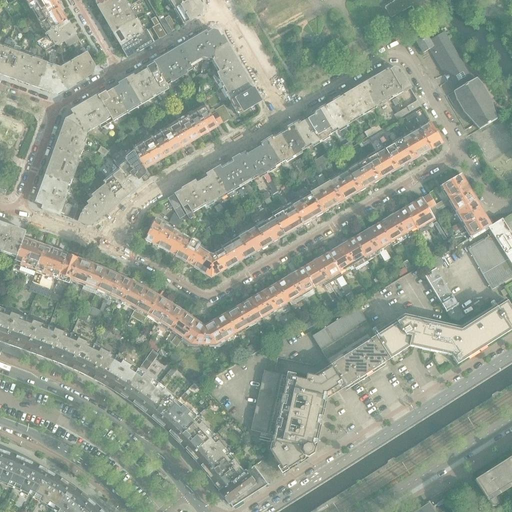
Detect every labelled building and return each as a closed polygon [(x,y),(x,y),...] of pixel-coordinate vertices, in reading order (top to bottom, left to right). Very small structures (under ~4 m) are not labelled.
[(56,2),(54,0),(28,0),(29,1),(27,2),(32,10),(34,9),(37,14),(56,2)] [(135,20),(128,8),(123,0),(109,0),(99,6),(98,7),(113,33),(135,20)] [(200,14),(202,8),(198,2),(200,1),(199,0),(170,0),(176,11),(185,24),(194,19),(194,18),(200,14)] [(434,7),(429,0),(396,0),(384,7),(390,18),(412,6),(418,17),(434,7)] [(67,22),(63,15),(62,16),(58,9),(60,9),(56,2),(37,14),(40,19),(38,21),(42,28),(45,27),(48,33),(67,22)] [(160,11),(155,3),(151,6),(157,17),(162,15),(160,11)] [(417,20),(413,14),(413,13),(406,17),(410,24),(417,20)] [(172,32),(164,18),(159,20),(168,35),(172,32)] [(128,58),(152,44),(145,32),(143,33),(135,20),(113,33),(128,58)] [(75,35),(68,24),(67,22),(48,33),(46,34),(52,43),(53,42),(55,45),(57,46),(65,41),(75,35)] [(26,37),(18,24),(15,26),(21,35),(26,37)] [(159,24),(156,26),(154,27),(161,38),(166,35),(159,24)] [(216,49),(226,44),(223,38),(222,37),(221,38),(219,33),(217,33),(217,32),(213,31),(212,32),(211,31),(206,34),(206,33),(205,33),(180,48),(189,65),(201,58),(213,59),(216,49)] [(472,81),(466,71),(444,32),(430,40),(424,31),(413,38),(422,53),(429,49),(454,91),(453,92),(456,99),(463,112),(479,130),(497,119),(489,97),(482,84),(476,78),(472,81)] [(68,47),(78,41),(75,35),(65,41),(68,47)] [(222,89),(245,76),(226,44),(216,49),(213,59),(220,72),(217,74),(213,76),(217,84),(219,83),(222,89)] [(0,74),(9,78),(18,54),(0,47),(0,74)] [(186,71),(191,68),(189,65),(180,48),(153,64),(153,65),(164,83),(166,86),(187,74),(186,71)] [(94,67),(86,55),(84,50),(79,53),(82,57),(70,64),(80,81),(92,74),(94,67)] [(38,88),(46,64),(18,54),(9,78),(38,88)] [(65,90),(55,72),(56,67),(46,64),(38,88),(54,94),(54,93),(57,94),(65,90)] [(80,81),(70,64),(61,69),(56,67),(55,72),(65,90),(80,81)] [(139,102),(164,88),(166,86),(164,83),(153,65),(147,68),(148,70),(134,78),(133,76),(126,80),(139,102)] [(410,89),(400,72),(399,72),(397,69),(394,68),(391,70),(390,69),(387,71),(373,79),(372,78),(365,82),(372,93),(367,96),(374,107),(400,92),(401,94),(410,89)] [(260,102),(260,101),(245,76),(222,89),(230,102),(238,115),(260,102)] [(112,118),(139,102),(126,80),(119,84),(120,86),(106,95),(105,93),(99,96),(112,118)] [(374,107),(367,96),(372,93),(365,82),(355,88),(356,89),(342,97),(343,97),(340,99),(339,97),(333,101),(333,103),(346,124),(374,107)] [(208,97),(200,85),(197,94),(202,101),(208,97)] [(112,118),(99,96),(72,111),(72,112),(74,115),(85,134),(112,118)] [(400,111),(397,105),(394,99),(392,101),(395,106),(393,107),(396,113),(400,111)] [(410,113),(420,106),(417,100),(406,107),(407,107),(410,113)] [(346,124),(333,103),(325,107),(324,106),(318,110),(331,131),(335,129),(336,130),(345,125),(345,124),(346,124)] [(217,126),(211,116),(206,107),(188,118),(199,137),(201,135),(202,136),(205,134),(205,133),(210,130),(211,130),(214,129),(214,128),(217,126)] [(199,137),(188,118),(182,109),(180,110),(186,119),(170,128),(181,147),(183,146),(184,146),(187,145),(187,143),(192,141),(193,141),(196,139),(196,138),(199,137)] [(331,131),(318,110),(313,113),(314,114),(299,123),(298,121),(292,125),(305,146),(311,143),(312,145),(326,136),(325,135),(331,131)] [(419,122),(416,117),(418,116),(415,112),(411,115),(416,123),(419,122)] [(222,123),(216,113),(211,116),(217,126),(222,123)] [(80,158),(85,144),(82,143),(85,134),(74,115),(66,120),(56,149),(80,158)] [(416,123),(411,115),(405,118),(407,122),(412,120),(415,124),(416,123)] [(440,141),(428,120),(421,124),(422,125),(418,128),(419,129),(431,150),(442,144),(440,141)] [(305,146),(292,125),(287,128),(287,129),(272,138),(271,137),(266,140),(279,162),(284,158),(285,160),(302,150),(301,149),(305,146)] [(181,147),(170,128),(164,132),(153,139),(163,157),(165,156),(166,157),(169,155),(170,154),(174,151),(175,151),(178,150),(178,148),(181,147)] [(431,150),(419,129),(402,139),(414,160),(419,157),(419,156),(427,151),(427,152),(431,150)] [(381,138),(385,135),(383,131),(377,134),(382,143),(384,142),(381,138)] [(135,137),(132,132),(126,136),(129,141),(135,137)] [(382,143),(377,134),(370,138),(372,143),(377,140),(379,145),(382,143)] [(163,157),(153,139),(135,149),(135,151),(146,169),(151,165),(152,164),(156,161),(158,162),(160,160),(161,159),(163,157)] [(414,160),(402,139),(384,149),(397,170),(402,167),(401,166),(409,162),(410,162),(414,160)] [(279,162),(266,140),(260,143),(261,145),(254,149),(245,154),(245,153),(240,155),(252,177),(257,174),(258,176),(275,166),(274,164),(279,162)] [(352,147),(350,142),(342,146),(345,151),(352,147)] [(109,152),(101,147),(98,152),(105,157),(109,152)] [(70,186),(75,173),(79,175),(79,176),(83,178),(85,173),(81,171),(81,170),(77,168),(80,158),(56,149),(45,177),(70,186)] [(397,170),(384,149),(367,159),(379,180),(384,177),(384,176),(391,172),(392,173),(397,170)] [(145,173),(144,170),(146,169),(135,151),(126,158),(128,160),(119,168),(120,171),(135,189),(140,185),(140,182),(138,180),(144,175),(145,173)] [(252,177),(240,155),(233,160),(233,161),(220,168),(219,167),(213,171),(226,194),(253,178),(252,177)] [(304,166),(300,159),(296,161),(300,168),(304,166)] [(379,180),(367,159),(348,170),(360,192),(365,188),(365,187),(373,182),(374,183),(379,180)] [(329,169),(326,163),(320,166),(323,172),(329,169)] [(323,172),(320,167),(314,170),(318,176),(323,172)] [(360,192),(348,170),(329,182),(341,203),(346,199),(351,195),(354,194),(355,194),(360,192)] [(135,189),(120,171),(104,184),(105,185),(119,202),(135,189)] [(226,194),(213,171),(207,175),(207,176),(195,183),(195,182),(189,185),(201,206),(205,204),(206,205),(226,194)] [(475,200),(467,186),(460,174),(441,186),(456,212),(475,200)] [(63,206),(65,200),(70,186),(45,177),(40,191),(36,202),(37,202),(44,205),(42,209),(59,215),(63,206)] [(278,192),(272,182),(268,184),(271,190),(269,191),(272,195),(278,192)] [(341,203),(329,182),(310,193),(322,214),(327,211),(327,210),(335,205),(336,206),(341,203)] [(119,202),(105,185),(91,196),(93,198),(86,204),(89,207),(86,209),(96,221),(119,202)] [(201,206),(189,185),(182,189),(183,190),(175,195),(187,214),(201,206)] [(296,199),(289,187),(283,190),(290,203),(296,199)] [(322,214),(310,193),(291,204),(303,225),(309,221),(309,220),(316,216),(316,217),(322,214)] [(436,206),(435,205),(429,195),(422,199),(429,210),(431,209),(435,206),(436,206)] [(185,216),(173,196),(168,199),(179,219),(185,216)] [(429,210),(422,199),(422,198),(405,209),(417,229),(434,219),(429,210)] [(490,226),(484,215),(475,200),(456,212),(470,238),(488,228),(490,226)] [(437,209),(447,203),(446,201),(443,203),(442,201),(435,205),(436,206),(435,206),(436,209),(437,209)] [(447,203),(437,209),(438,211),(448,205),(447,203)] [(303,225),(291,204),(272,215),(284,236),(290,232),(290,231),(297,227),(297,228),(303,225)] [(79,222),(83,212),(81,211),(81,205),(78,205),(77,208),(73,220),(79,222)] [(96,221),(86,209),(83,212),(79,222),(88,225),(91,225),(96,221)] [(416,231),(416,230),(417,229),(405,209),(379,223),(390,241),(389,242),(391,246),(403,239),(406,245),(410,242),(407,237),(416,231)] [(511,212),(494,224),(491,226),(488,228),(492,235),(511,266),(511,212)] [(174,213),(168,223),(175,226),(178,219),(175,214),(174,213)] [(284,236),(272,215),(255,225),(267,246),(272,243),(272,242),(278,238),(279,239),(284,236)] [(236,217),(230,220),(233,226),(239,223),(236,217)] [(163,250),(173,232),(164,226),(162,226),(163,223),(158,221),(155,219),(154,221),(153,220),(150,227),(151,228),(145,240),(146,240),(145,241),(151,243),(158,246),(157,247),(163,250)] [(23,238),(26,233),(0,223),(0,250),(16,256),(17,256),(23,238)] [(377,249),(389,242),(390,241),(379,223),(354,238),(367,261),(378,255),(381,260),(383,259),(384,262),(390,258),(385,250),(380,254),(377,249)] [(461,228),(459,223),(451,227),(454,232),(461,228)] [(267,246),(255,225),(238,235),(250,256),(255,253),(255,252),(261,248),(262,249),(267,246)] [(180,260),(191,242),(173,232),(163,250),(168,253),(169,252),(176,256),(175,257),(180,260)] [(250,256),(238,235),(221,246),(222,249),(232,266),(238,263),(237,262),(239,261),(244,258),(244,259),(250,256)] [(511,266),(492,235),(468,250),(491,290),(511,278),(511,266)] [(36,270),(45,246),(23,238),(17,256),(16,256),(15,259),(16,260),(14,265),(20,267),(21,264),(36,270)] [(367,261),(354,238),(328,253),(338,272),(339,271),(348,266),(351,271),(352,270),(353,271),(355,275),(359,272),(357,268),(367,261)] [(199,271),(209,254),(199,249),(200,247),(191,242),(180,260),(186,263),(186,262),(194,267),(193,268),(199,271)] [(449,249),(446,243),(439,247),(443,252),(449,249)] [(59,277),(67,254),(45,246),(36,270),(58,278),(58,277),(59,277)] [(232,266),(222,249),(214,254),(209,254),(199,271),(204,275),(205,274),(211,278),(227,269),(232,266)] [(434,259),(428,249),(422,252),(428,262),(434,259)] [(329,284),(342,276),(339,271),(338,272),(328,253),(303,268),(314,286),(322,281),(325,286),(324,286),(327,291),(332,289),(329,284)] [(71,279),(78,258),(67,254),(59,277),(70,281),(71,279)] [(97,290),(106,269),(78,258),(71,279),(77,282),(76,284),(89,289),(90,287),(97,290)] [(421,266),(417,259),(412,262),(416,269),(421,266)] [(301,294),(314,286),(303,268),(276,284),(286,302),(288,301),(291,305),(301,299),(303,303),(304,304),(309,302),(305,297),(304,298),(301,294)] [(399,277),(407,272),(404,268),(396,272),(399,277)] [(123,302),(133,282),(106,269),(97,290),(96,291),(116,300),(115,302),(121,305),(123,302)] [(464,317),(436,269),(424,276),(446,312),(450,319),(457,321),(464,317)] [(159,296),(148,290),(133,282),(123,302),(128,304),(128,306),(141,313),(139,316),(145,320),(148,315),(159,296)] [(30,287),(28,291),(35,293),(36,294),(50,299),(52,293),(53,292),(38,286),(31,284),(30,287)] [(280,306),(286,302),(276,284),(250,299),(261,317),(267,314),(268,315),(274,311),(273,310),(280,306)] [(367,294),(363,288),(358,291),(362,297),(367,294)] [(52,293),(50,299),(58,302),(62,303),(64,298),(52,293)] [(184,312),(173,305),(159,296),(148,315),(152,317),(151,319),(164,327),(165,326),(171,329),(172,330),(184,312)] [(89,307),(87,313),(99,319),(106,304),(108,300),(105,299),(105,300),(103,303),(99,311),(89,307)] [(255,321),(261,317),(250,299),(225,314),(236,332),(241,329),(242,330),(256,322),(255,321)] [(511,329),(511,308),(509,304),(506,299),(457,330),(404,318),(375,336),(389,359),(409,347),(451,356),(457,365),(511,329)] [(389,359),(375,336),(358,308),(312,336),(331,365),(332,367),(330,368),(342,387),(343,386),(345,388),(389,359)] [(15,347),(26,319),(4,311),(0,322),(0,340),(0,341),(9,344),(9,345),(15,347)] [(86,322),(89,315),(82,312),(79,319),(86,322)] [(204,326),(198,322),(184,312),(172,330),(176,333),(174,334),(187,343),(187,346),(196,346),(196,344),(203,344),(204,326)] [(229,336),(236,332),(225,314),(204,326),(203,344),(208,345),(208,347),(218,347),(218,345),(230,338),(229,336)] [(282,317),(279,319),(284,327),(290,323),(285,315),(282,317)] [(37,355),(48,327),(26,319),(15,347),(21,349),(22,349),(31,352),(31,353),(37,355)] [(58,363),(71,336),(48,327),(37,355),(42,357),(44,356),(52,360),(53,361),(58,363)] [(79,373),(93,346),(71,336),(58,363),(64,366),(65,365),(73,368),(74,370),(79,373)] [(145,345),(149,339),(143,336),(140,341),(145,345)] [(257,350),(253,344),(247,348),(251,354),(257,350)] [(231,352),(227,345),(221,348),(225,356),(231,352)] [(100,383),(116,358),(93,346),(79,373),(85,375),(86,375),(94,379),(95,380),(100,383)] [(174,365),(180,357),(174,352),(168,361),(174,365)] [(120,395),(137,371),(116,358),(100,383),(105,386),(107,386),(114,390),(115,392),(120,395)] [(316,449),(327,399),(345,388),(343,386),(342,387),(330,368),(332,367),(331,365),(324,369),(313,376),(306,375),(305,380),(274,373),(264,371),(254,414),(256,415),(254,422),(252,422),(250,430),(274,436),(270,451),(272,454),(279,465),(277,467),(282,475),(309,458),(308,457),(314,454),(315,449),(316,449)] [(145,400),(157,385),(137,371),(120,395),(125,399),(126,398),(134,403),(134,405),(139,409),(145,400)] [(202,384),(203,376),(193,381),(198,386),(202,384)] [(157,423),(177,401),(157,385),(145,400),(139,409),(143,412),(145,412),(152,417),(152,419),(157,423)] [(174,439),(195,418),(177,401),(157,423),(161,427),(163,427),(169,433),(169,435),(174,439)] [(190,455),(213,436),(195,418),(174,439),(178,443),(180,443),(186,449),(186,451),(190,455)] [(205,473),(228,454),(213,436),(190,455),(194,460),(195,460),(201,466),(201,468),(205,473)] [(0,480),(14,485),(25,459),(19,456),(17,457),(9,454),(8,452),(2,450),(0,456),(0,480)] [(244,474),(229,456),(228,454),(205,473),(208,477),(210,478),(215,485),(215,486),(219,492),(244,474)] [(487,472),(475,480),(477,484),(490,505),(491,506),(493,506),(495,506),(497,504),(493,498),(501,493),(511,486),(511,456),(510,458),(498,465),(487,472)] [(34,495),(48,470),(41,467),(40,467),(32,463),(31,462),(25,459),(14,485),(34,495)] [(242,501),(268,484),(267,484),(254,466),(244,474),(219,492),(223,498),(224,498),(229,504),(230,503),(233,507),(242,501)] [(53,507),(69,484),(63,480),(62,480),(54,475),(54,474),(53,473),(48,470),(34,495),(35,495),(28,507),(34,510),(38,503),(36,501),(38,497),(53,507)] [(59,511),(78,511),(89,499),(84,494),(82,495),(75,489),(75,487),(69,484),(53,507),(59,511)] [(445,511),(446,511),(442,504),(461,492),(456,486),(414,511),(445,511)] [(103,511),(101,511),(95,505),(94,503),(89,499),(78,511),(103,511)]
